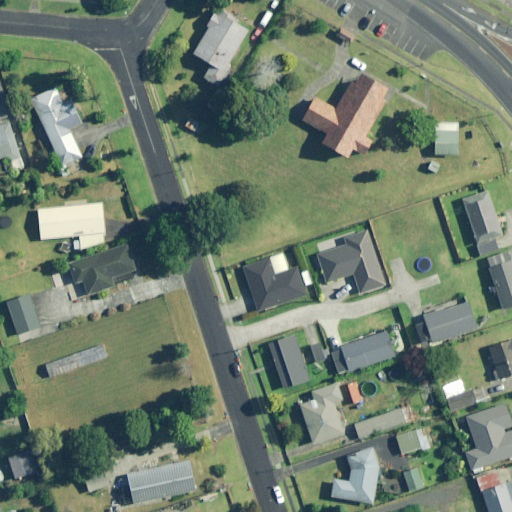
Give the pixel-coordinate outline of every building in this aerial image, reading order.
[(248,33),(215,14),(190,57),(223,76),(248,33)] [(388,91),(360,75),(340,111),(316,97),(305,116),(331,130),(322,147),(348,162),(388,91)] [(56,87),(29,99),(61,169),(82,159),(69,132),(83,126),(71,100),(64,104),(56,87)] [(8,124),(0,127),(0,163),(19,157),(8,124)] [(457,126),(436,125),(436,155),(456,156),(457,126)] [(489,194),(464,202),(479,247),(503,239),(489,194)] [(101,205),(38,211),(41,242),(103,236),(101,205)] [(348,245),(312,257),(318,273),(324,271),(329,287),(346,282),(351,297),(388,285),(370,231),(346,239),(348,245)] [(128,247),(70,266),(77,286),(84,284),(88,296),(117,287),(114,279),(136,272),(128,247)] [(251,316),(309,296),(306,287),(314,284),(309,270),(301,273),(299,267),(290,270),(284,254),(242,268),(249,288),(242,290),(251,316)] [(511,261),(489,268),(503,313),(511,310),(511,261)] [(30,295),(6,303),(17,336),(41,329),(30,295)] [(468,303),(423,317),(433,346),(478,331),(468,303)] [(296,337),(268,346),(284,392),(311,382),(296,337)] [(511,340),(491,348),(502,381),(511,377),(511,340)] [(102,344),(44,365),(49,378),(107,357),(102,344)] [(321,344),(312,347),(318,364),(327,361),(321,344)] [(313,403),(300,406),(313,449),(347,439),(337,404),(343,402),(338,386),(310,394),(313,403)] [(478,403),(474,390),(451,398),(455,410),(478,403)] [(511,423),(506,405),(467,418),(477,450),(466,454),(472,473),(511,460),(511,423)] [(417,420),(412,406),(356,425),(361,439),(417,420)] [(431,448),(427,428),(398,434),(402,454),(431,448)] [(349,484),(335,482),(332,498),(372,505),(379,469),(372,450),(347,458),(352,472),(349,484)] [(189,463),(127,476),(133,505),(195,492),(189,463)] [(111,484),(103,466),(81,475),(88,494),(111,484)] [(425,488),(420,469),(405,473),(410,493),(425,488)] [(511,511),(511,486),(511,484),(482,493),(488,511),(511,511)]
